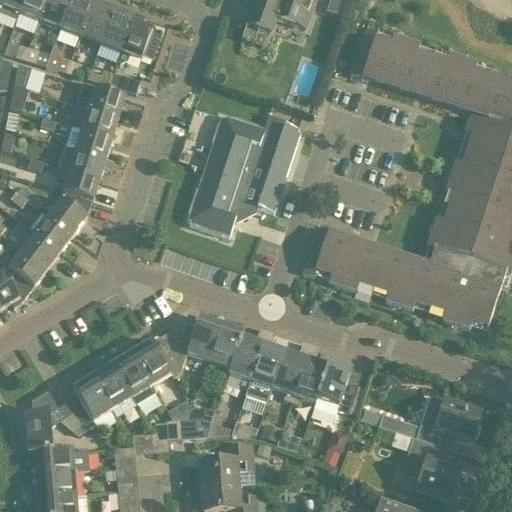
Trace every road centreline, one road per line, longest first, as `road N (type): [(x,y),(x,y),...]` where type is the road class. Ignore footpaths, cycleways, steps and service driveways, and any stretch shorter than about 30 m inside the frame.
road 1 (residential): [(115,268),(163,102),(191,79),(205,36),(175,0)]
road 2 (residential): [(511,389),(267,316)]
road 3 (residential): [(267,316),(115,268)]
road 4 (unknown): [(343,83),(485,126)]
road 5 (residential): [(0,347),(111,279),(115,268)]
road 6 (residential): [(308,182),(267,316)]
road 7 (residential): [(401,144),(330,124),(308,182)]
